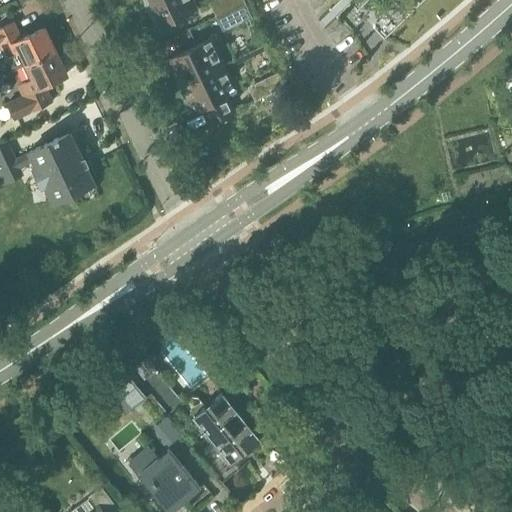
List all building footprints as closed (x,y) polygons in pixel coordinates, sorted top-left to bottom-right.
[(193,0),(144,0),(158,27),(197,8),(193,0)] [(216,17),(245,3),(243,0),(214,0),(209,2),(216,17)] [(245,3),(216,17),(223,32),(252,18),(245,3)] [(28,64),(57,50),(46,27),(23,37),(16,21),(0,28),(0,60),(9,56),(16,70),(28,64)] [(173,67),(182,85),(224,66),(211,38),(175,55),(179,64),(173,67)] [(69,74),(57,50),(28,64),(35,78),(29,81),(34,92),(7,104),(14,119),(54,100),(46,85),(69,74)] [(201,109),(204,107),(212,123),(235,111),(224,88),(226,87),(225,86),(232,82),(224,66),(182,85),(190,103),(197,100),(201,109)] [(284,87),(278,73),(277,72),(247,87),(254,101),(284,87)] [(15,159),(15,158),(14,158),(18,168),(20,167),(19,167),(34,160),(37,165),(32,168),(42,187),(46,185),(54,201),(93,183),(85,167),(89,165),(85,156),(81,158),(69,132),(58,137),(58,136),(54,138),(54,139),(30,151),(30,152),(15,159)] [(8,144),(0,148),(0,165),(14,158),(15,158),(8,144)] [(187,400),(181,400),(133,341),(118,354),(167,416),(178,407),(184,415),(193,416),(217,445),(201,458),(219,480),(235,466),(232,462),(259,440),(221,393),(205,406),(198,397),(191,396),(187,400)] [(102,383),(126,413),(149,395),(148,394),(145,396),(123,368),(125,366),(124,365),(102,383)] [(36,419),(46,432),(57,424),(47,410),(36,419)] [(169,511),(200,487),(168,448),(137,474),(167,511),(169,511)] [(119,511),(101,487),(88,497),(97,508),(91,511),(119,511)] [(27,511),(17,499),(5,508),(2,510),(3,511),(27,511)]
